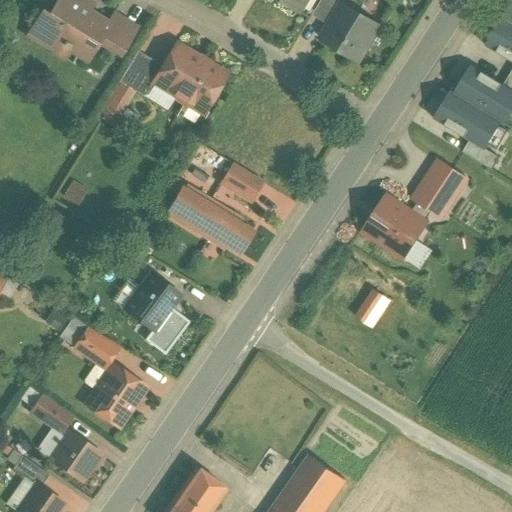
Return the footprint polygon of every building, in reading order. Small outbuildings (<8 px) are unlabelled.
[(85,0),(46,0),(22,38),(82,76),(97,51),(118,64),(137,32),(85,0)] [(282,0),(300,10),(305,0),(282,0)] [(321,0),(312,15),(329,26),(342,4),(343,5),(346,0),(321,0)] [(511,0),(509,0),(501,14),(511,20),(511,0)] [(343,5),(342,4),(329,26),(321,40),(358,61),(379,27),(343,5)] [(511,20),(501,14),(485,42),(511,58),(511,20)] [(172,44),(143,95),(201,129),(231,77),(200,60),(172,44)] [(511,88),(503,83),(469,62),(452,90),(503,121),(511,106),(511,88)] [(511,67),(503,83),(511,88),(511,67)] [(503,121),(452,90),(435,118),(469,139),(486,149),(503,121)] [(486,149),(469,139),(462,151),(490,169),(497,157),(486,149)] [(436,158),(410,198),(443,220),(469,179),(436,158)] [(263,183),(232,164),(220,185),(250,204),(263,183)] [(196,199),(181,190),(169,210),(239,253),(251,232),(237,224),(241,219),(199,194),(196,199)] [(430,221),(384,191),(357,231),(403,261),(430,221)] [(151,274),(123,310),(153,332),(180,296),(151,274)] [(84,323),(66,349),(101,374),(108,363),(119,347),(84,323)] [(403,381),(413,362),(383,346),(372,365),(403,381)] [(151,393),(108,363),(101,374),(77,408),(120,437),(151,393)] [(106,454),(63,427),(41,459),(81,487),(106,454)] [(326,511),(348,482),(305,455),(264,511),(326,511)] [(213,511),(230,487),(189,461),(156,511),(213,511)] [(53,511),(61,502),(29,483),(7,511),(53,511)]
